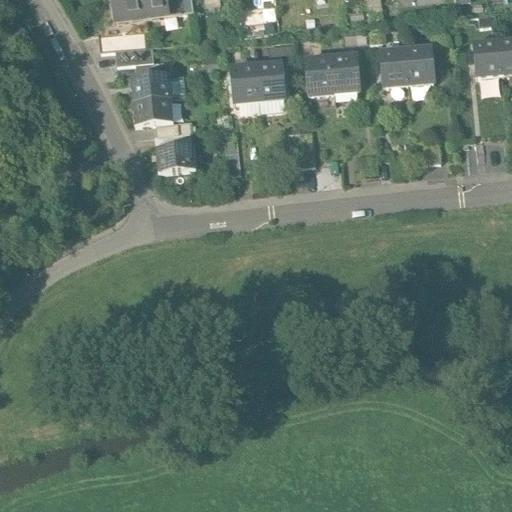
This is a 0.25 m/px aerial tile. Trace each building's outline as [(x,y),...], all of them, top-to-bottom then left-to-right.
[(109,0),(114,31),(169,23),(166,0),(109,0)] [(190,0),(166,0),(169,23),(193,20),(190,0)] [(145,37),(99,41),(101,59),(116,57),(146,54),(146,53),(145,37)] [(511,47),(498,49),(501,87),(511,85),(511,47)] [(498,49),(472,52),(476,89),(501,87),(498,49)] [(146,54),(116,57),(117,72),(135,70),(153,69),(152,53),(146,53),(146,54)] [(431,55),(405,58),(409,95),(434,93),(431,55)] [(405,58),(380,60),(383,98),(409,95),(405,58)] [(356,62),(331,65),(334,102),(360,100),(356,62)] [(331,65),(305,67),(309,104),(334,102),(331,65)] [(153,69),(135,70),(137,82),(168,79),(172,79),(171,67),(153,69)] [(281,69),(256,71),(259,109),(285,107),(281,69)] [(256,71),(231,74),(234,111),(259,109),(256,71)] [(137,82),(131,83),(133,108),(171,105),(168,79),(137,82)] [(171,105),(133,108),(135,134),(155,132),(173,130),(171,105)] [(173,130),(155,132),(156,144),(192,140),(191,129),(173,130)] [(312,140),(300,141),(303,177),(315,176),(312,140)] [(300,141),(289,142),(292,178),(303,177),(300,141)] [(240,183),(237,147),(225,149),(229,184),(240,183)] [(438,149),(414,152),(416,177),(441,174),(438,149)] [(193,152),(156,156),(158,182),(196,179),(193,152)]
